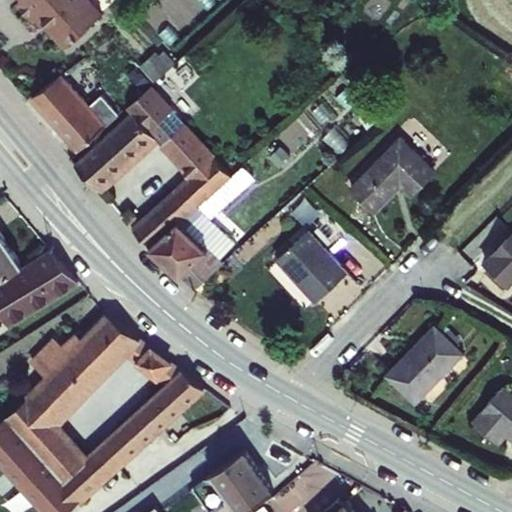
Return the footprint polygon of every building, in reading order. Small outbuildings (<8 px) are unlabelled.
[(22,0),(20,3),(35,20),(38,18),(45,26),(46,24),(56,25),(55,31),(69,47),(105,16),(91,0),(22,0)] [(159,75),(176,56),(161,44),(145,63),(159,75)] [(77,151),(118,114),(101,96),(89,108),(60,77),(31,100),(77,151)] [(79,162),(102,187),(159,136),(173,152),(196,132),(154,83),(130,104),(136,111),(79,162)] [(232,172),(196,132),(173,152),(191,172),(135,223),(153,243),(232,172)] [(351,182),(370,205),(400,176),(411,187),(434,163),(403,132),(351,182)] [(244,184),(232,172),(153,243),(165,255),(167,257),(199,285),(226,260),(223,257),(240,241),(211,214),(244,184)] [(511,217),(483,250),(508,272),(511,267),(511,217)] [(0,274),(22,259),(0,225),(0,274)] [(279,252),(319,296),(349,269),(309,225),(279,252)] [(0,291),(0,306),(9,321),(76,276),(51,246),(2,279),(6,287),(0,291)] [(157,349),(113,318),(89,339),(83,334),(61,353),(68,359),(3,417),(58,481),(84,457),(56,423),(128,355),(141,364),(157,349)] [(394,366),(420,389),(462,343),(436,320),(394,366)] [(177,363),(157,349),(141,364),(160,379),(177,363)] [(211,387),(177,363),(160,379),(169,385),(84,457),(103,480),(211,387)] [(511,380),(504,373),(474,407),(500,431),(508,421),(511,424),(511,380)] [(58,481),(3,417),(0,420),(0,450),(54,511),(65,511),(103,480),(84,457),(58,481)] [(197,481),(217,511),(245,511),(242,508),(271,489),(244,450),(197,481)] [(286,503),(309,488),(303,478),(279,493),(286,503)] [(167,511),(160,501),(142,511),(167,511)] [(362,511),(354,501),(338,511),(362,511)]
